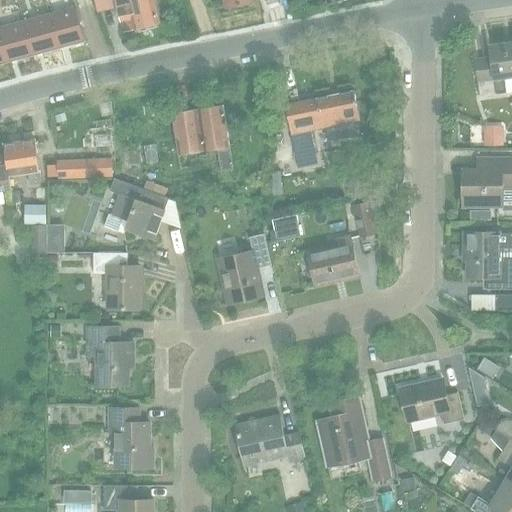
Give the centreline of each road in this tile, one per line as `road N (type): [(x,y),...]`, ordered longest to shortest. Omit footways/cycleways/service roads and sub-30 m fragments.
road 1 (residential): [(207,353),(395,306),(414,288),(422,267),(420,7)]
road 2 (residential): [(0,100),(420,7)]
road 3 (residential): [(193,511),(194,380),(207,353)]
